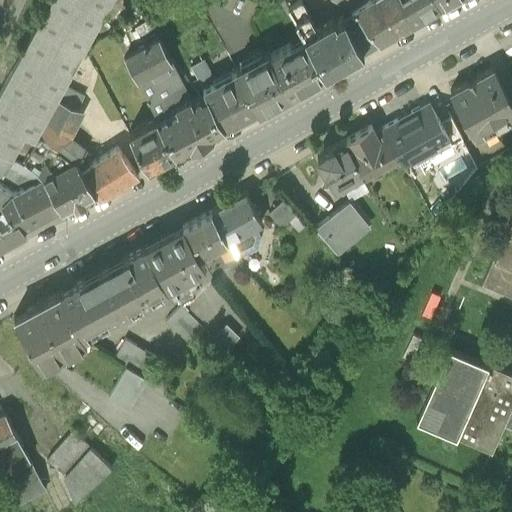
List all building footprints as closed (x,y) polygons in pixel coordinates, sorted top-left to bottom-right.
[(45,0),(0,85),(0,146),(22,159),(38,129),(57,95),(65,82),(111,0),(45,0)] [(302,0),(294,0),(287,4),(303,32),(313,26),(313,20),(302,0)] [(356,10),(378,39),(412,20),(400,0),(362,0),(350,7),(356,10)] [(400,0),(412,20),(439,6),(435,0),(400,0)] [(303,32),(306,37),(324,69),(362,48),(343,13),(335,18),(333,15),(313,26),(303,32)] [(174,101),(189,92),(150,15),(113,34),(157,114),(176,104),(174,101)] [(235,64),(236,67),(257,105),(324,69),(306,37),(292,44),(290,40),(270,51),(268,47),(235,64)] [(191,63),(202,85),(215,78),(204,56),(191,63)] [(511,104),(492,66),(449,89),(474,136),(511,116),(511,104)] [(223,123),(257,105),(236,67),(215,78),(202,85),(205,89),(223,123)] [(80,107),(85,92),(65,82),(57,95),(80,107)] [(191,96),(189,92),(174,101),(176,104),(157,114),(175,148),(223,123),(205,89),(191,96)] [(57,95),(38,129),(73,159),(80,169),(95,162),(96,153),(68,136),(82,109),(80,107),(57,95)] [(429,101),(383,125),(398,153),(411,177),(456,153),(451,143),(439,120),(429,101)] [(147,163),(175,148),(157,114),(129,129),(147,163)] [(450,115),(439,120),(451,143),(462,137),(450,115)] [(363,172),(398,153),(383,125),(375,130),(371,122),(344,136),(363,172)] [(22,159),(43,174),(73,159),(38,129),(22,159)] [(335,187),(363,172),(344,136),(316,151),(325,168),(320,170),(326,181),(331,178),(335,187)] [(4,171),(26,183),(41,174),(43,174),(22,159),(0,148),(0,173),(2,174),(4,171)] [(95,162),(80,169),(95,191),(98,196),(138,172),(131,160),(124,164),(117,151),(95,162)] [(43,174),(41,174),(60,204),(63,208),(95,191),(80,169),(73,159),(43,174)] [(26,183),(13,190),(18,217),(22,224),(60,204),(41,174),(26,183)] [(0,208),(18,217),(13,190),(0,182),(0,208)] [(244,190),(210,208),(234,253),(235,255),(256,243),(259,232),(253,222),(260,219),(244,190)] [(368,223),(349,197),(315,223),(335,247),(368,223)] [(22,224),(18,217),(0,208),(0,244),(25,229),(22,224)] [(210,208),(183,222),(199,251),(217,242),(225,258),(234,253),(210,208)] [(511,212),(482,280),(511,293),(511,372),(447,344),(415,415),(491,449),(503,422),(511,426),(511,212)] [(183,222),(144,243),(166,285),(172,296),(200,281),(193,268),(204,261),(199,251),(183,222)] [(161,288),(166,285),(144,243),(59,289),(82,331),(96,323),(95,320),(106,314),(107,317),(110,316),(109,314),(127,304),(128,306),(130,305),(129,302),(147,292),(148,295),(151,294),(149,291),(160,285),(161,288)] [(85,338),(82,331),(59,289),(13,313),(39,362),(85,338)] [(180,305),(165,321),(192,346),(207,330),(180,305)] [(228,322),(214,337),(227,349),(241,334),(228,322)] [(113,358),(125,365),(144,376),(155,357),(124,338),(113,358)] [(125,365),(107,394),(127,406),(145,377),(144,376),(125,365)] [(0,501),(4,510),(44,489),(27,459),(29,458),(5,411),(0,413),(0,501)] [(46,458),(64,474),(62,476),(73,498),(111,465),(72,430),(46,458)] [(357,511),(377,511),(370,495),(357,511)]
